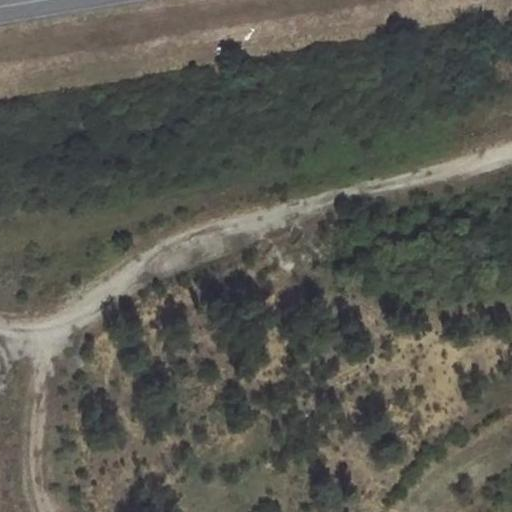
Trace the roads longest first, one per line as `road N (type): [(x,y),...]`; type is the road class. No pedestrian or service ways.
road 1 (track): [(511,153),(181,251),(90,303),(48,353),(33,394),(38,511)]
road 2 (track): [(511,111),(0,241)]
road 3 (track): [(84,224),(27,340),(0,358)]
